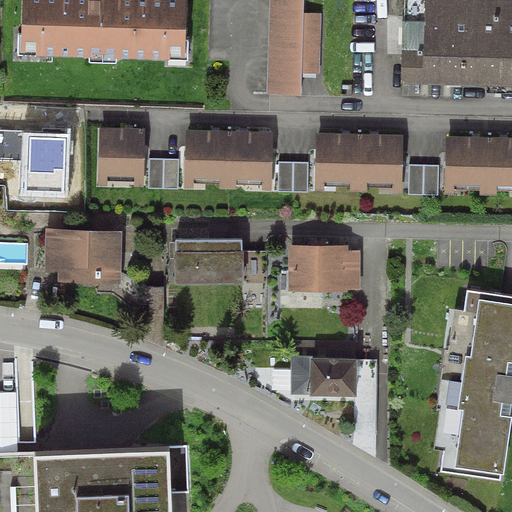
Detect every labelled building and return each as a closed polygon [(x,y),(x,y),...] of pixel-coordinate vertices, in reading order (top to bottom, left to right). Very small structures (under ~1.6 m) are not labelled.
[(187,0),(22,0),(22,34),(18,33),(18,56),(188,60),(189,39),(186,39),(187,0)] [(303,0),(269,0),(266,95),(302,96),(303,74),(320,74),(322,13),(303,13),(303,0)] [(511,87),(511,0),(403,0),(401,85),(511,87)] [(146,128),(99,126),(97,179),(144,180),(146,128)] [(71,131),(0,129),(0,159),(22,160),(20,196),(69,198),(71,131)] [(273,131),(186,129),(184,182),(272,184),(273,131)] [(404,134),(316,132),(315,185),(403,187),(404,134)] [(511,137),(447,135),(445,188),(511,189),(511,137)] [(178,189),(179,159),(149,158),(148,188),(178,189)] [(308,191),(308,161),(278,161),(278,191),(308,191)] [(439,165),(409,164),(408,194),(438,195),(439,165)] [(123,230),(46,228),(45,272),(58,272),(58,282),(121,283),(123,230)] [(243,239),(175,240),(176,285),(243,285),(244,282),(243,251),(243,239)] [(349,245),(289,244),(288,291),(348,292),(348,289),(360,289),(360,250),(349,250),(349,245)] [(267,251),(243,251),(244,282),(267,282),(267,251)] [(163,285),(146,285),(146,314),(163,314),(163,285)] [(511,293),(465,287),(462,310),(454,308),(448,348),(445,347),(436,406),(440,407),(434,447),(443,451),(440,473),(505,483),(511,433),(511,416),(502,415),(503,404),(511,405),(511,373),(508,373),(510,364),(511,364),(511,293)] [(358,340),(292,340),(291,393),(310,394),(310,396),(355,396),(355,433),(376,433),(377,380),(357,380),(358,340)] [(172,511),(169,447),(0,453),(0,511),(172,511)]
